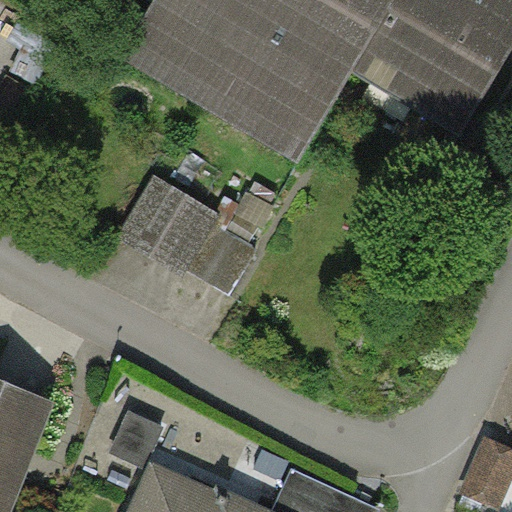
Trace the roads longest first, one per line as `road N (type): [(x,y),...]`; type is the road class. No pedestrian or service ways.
road 1 (residential): [(434,490),(0,257)]
road 2 (residential): [(511,313),(434,490)]
